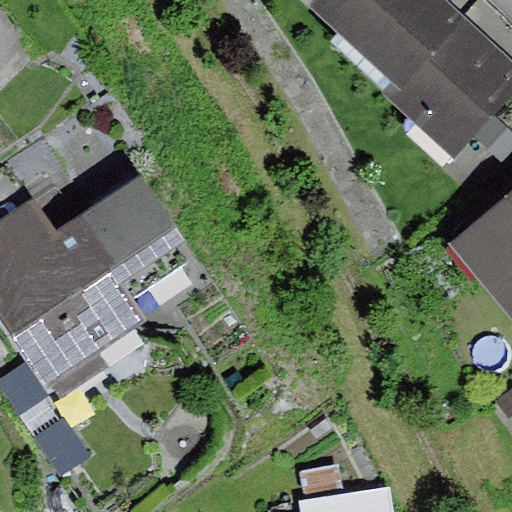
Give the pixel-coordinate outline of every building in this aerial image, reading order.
[(511,54),(456,0),(371,0),(351,21),(493,160),(511,140),(511,54)] [(190,241),(142,172),(51,236),(26,200),(0,217),(0,307),(62,396),(106,365),(98,353),(145,321),(122,289),(190,241)] [(511,219),(477,253),(511,288),(511,219)] [(26,365),(0,382),(0,385),(62,478),(89,460),(26,365)] [(146,473),(121,493),(131,506),(156,486),(146,473)] [(328,511),(414,511),(412,496),(328,507),(328,511)]
